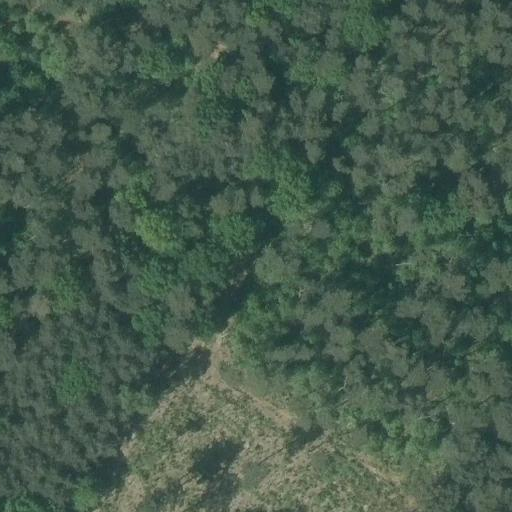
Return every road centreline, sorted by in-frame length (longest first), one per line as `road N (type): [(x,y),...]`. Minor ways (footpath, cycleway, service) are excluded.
road 1 (track): [(0,306),(246,182),(301,169),(511,227)]
road 2 (track): [(77,511),(159,348),(123,249)]
road 3 (track): [(246,182),(332,0)]
